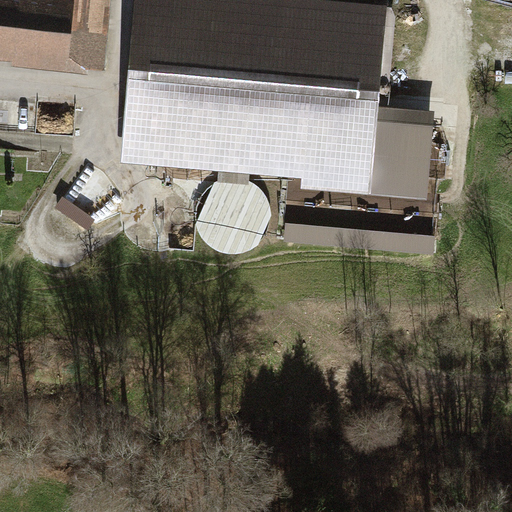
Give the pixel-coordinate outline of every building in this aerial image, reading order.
[(0,0),(0,50),(14,52),(66,57),(71,0),(0,0)] [(71,0),(66,57),(14,52),(13,67),(83,73),(89,0),(71,0)] [(286,2),(267,0),(139,0),(125,157),(195,163),(198,161),(199,158),(308,168),(368,173),(373,105),(378,46),(283,38),(286,2)] [(382,10),(286,2),(283,38),(378,46),(382,10)] [(16,100),(0,99),(0,129),(14,130),(16,100)] [(435,110),(373,105),(368,173),(308,168),(306,187),(427,198),(435,110)] [(275,194),(217,178),(199,243),(257,259),(275,194)] [(436,235),(285,222),(284,240),(434,253),(436,235)]
